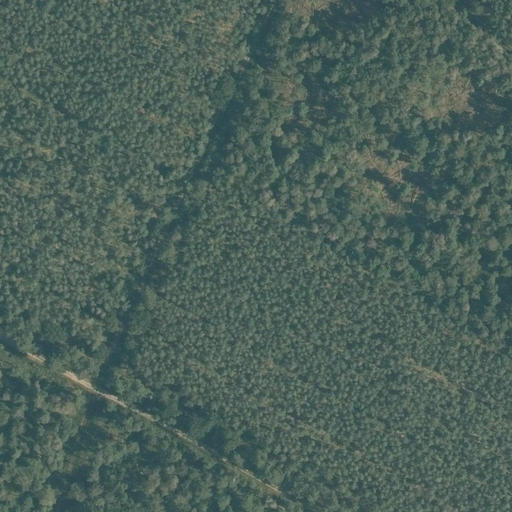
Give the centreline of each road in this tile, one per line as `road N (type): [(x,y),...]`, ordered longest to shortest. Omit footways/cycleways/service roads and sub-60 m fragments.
road 1 (track): [(0,334),(319,511)]
road 2 (track): [(55,511),(91,385)]
